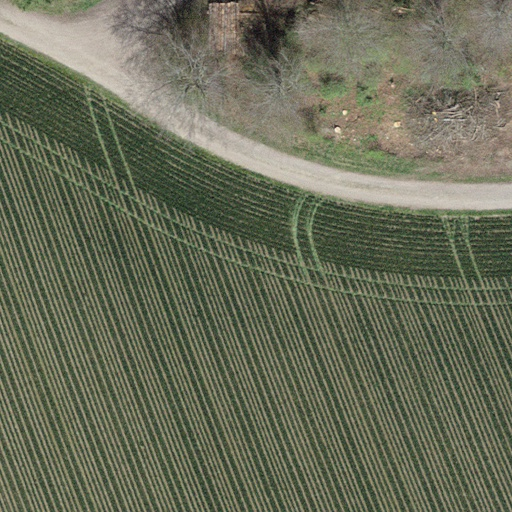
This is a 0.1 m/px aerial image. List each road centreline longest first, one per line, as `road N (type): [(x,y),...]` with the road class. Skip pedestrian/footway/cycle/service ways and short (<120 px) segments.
road 1 (track): [(120,86),(462,203),(511,192)]
road 2 (track): [(0,13),(120,86)]
